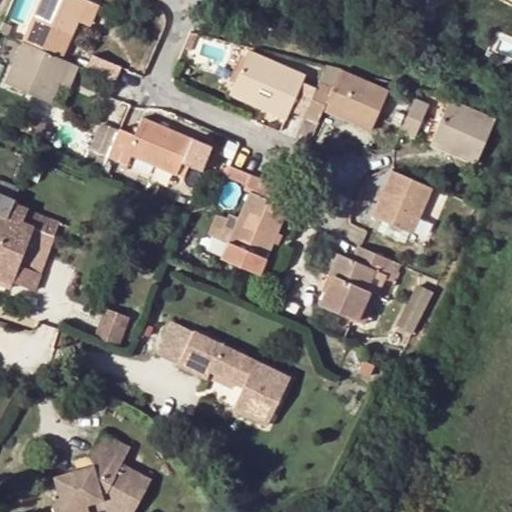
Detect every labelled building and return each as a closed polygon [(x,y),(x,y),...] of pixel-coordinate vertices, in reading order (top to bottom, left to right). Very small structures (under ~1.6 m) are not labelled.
[(40,0),(23,42),(61,59),(77,22),(77,21),(71,19),(78,0),(40,0)] [(77,21),(77,22),(89,28),(99,6),(86,1),(84,0),(78,0),(71,19),(77,21)] [(401,27),(411,0),(385,0),(378,18),(401,27)] [(0,32),(8,36),(12,27),(2,22),(0,27),(0,32)] [(189,55),(196,37),(188,35),(181,51),(189,55)] [(58,87),(60,82),(52,79),(61,59),(23,42),(4,85),(50,105),(58,87)] [(250,101),(247,107),(282,123),(287,114),(301,120),(313,93),(297,86),(299,80),(245,55),(228,91),(250,101)] [(88,71),(116,84),(123,69),(95,56),(88,71)] [(68,91),(78,67),(68,62),(61,59),(52,79),(60,82),(58,87),(68,91)] [(368,134),(386,94),(337,72),(329,90),(317,84),(313,93),(301,120),(314,126),(320,114),(322,107),(345,117),(343,123),(368,134)] [(225,97),(247,107),(250,101),(228,91),(225,97)] [(412,139),(426,108),(412,101),(398,133),(412,139)] [(448,101),(430,140),(449,149),(447,155),(474,168),(495,122),(448,101)] [(343,123),(345,117),(322,107),(320,114),(343,123)] [(203,173),(214,148),(193,139),(143,116),(135,134),(119,127),(108,154),(127,164),(131,156),(176,177),(182,164),(203,173)] [(427,147),(447,155),(449,149),(430,140),(427,147)] [(229,157),(233,148),(222,143),(218,152),(229,157)] [(248,176),(229,168),(225,178),(244,186),(248,176)] [(371,218),(408,235),(430,190),(393,173),(371,218)] [(263,260),(292,196),(257,180),(248,176),(244,186),(243,188),(248,190),(236,218),(225,243),(218,259),(256,275),(263,260)] [(21,222),(26,211),(25,210),(10,204),(16,190),(0,184),(0,218),(29,231),(30,232),(31,230),(32,227),(21,222)] [(43,234),(48,220),(26,211),(21,222),(32,227),(31,230),(43,234)] [(225,243),(236,218),(227,214),(225,219),(220,217),(220,218),(214,215),(206,235),(225,243)] [(29,231),(0,218),(0,278),(10,282),(11,280),(34,289),(39,273),(37,272),(17,265),(29,231)] [(37,272),(49,240),(30,232),(29,231),(17,265),(37,272)] [(349,324),(364,293),(360,291),(369,271),(381,276),(387,262),(356,249),(351,262),(336,255),(326,278),(329,279),(316,309),(349,324)] [(372,298),(380,281),(387,284),(395,266),(387,262),(381,276),(369,271),(360,291),(364,293),(349,324),(357,328),(371,297),(372,298)] [(105,310),(96,337),(120,349),(131,320),(105,310)] [(225,408),(260,423),(282,375),(183,332),(183,333),(162,324),(147,357),(168,366),(198,379),(201,370),(228,382),(230,378),(237,381),(235,385),(225,408)] [(52,511),(85,511),(87,511),(87,509),(85,504),(99,500),(116,511),(133,511),(151,488),(121,466),(131,452),(105,432),(90,455),(89,467),(52,478),(57,493),(48,496),(52,511)] [(116,511),(99,500),(85,504),(87,509),(96,507),(103,511),(116,511)]
